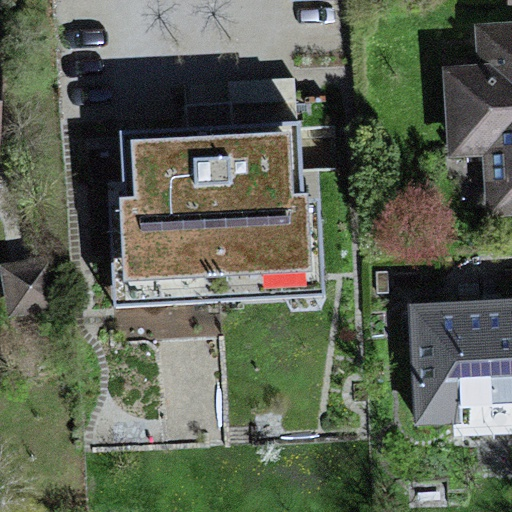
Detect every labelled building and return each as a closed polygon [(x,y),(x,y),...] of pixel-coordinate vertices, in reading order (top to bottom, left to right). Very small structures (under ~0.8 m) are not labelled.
[(511,36),(485,39),(488,76),(454,79),(461,171),(496,168),(502,231),(511,230),(511,36)] [(0,161),(7,162),(9,63),(0,62),(0,161)] [(305,204),(303,135),(121,141),(123,216),(111,217),(114,307),(323,300),(320,204),(305,204)] [(57,314),(50,265),(0,271),(0,273),(7,321),(57,314)] [(511,311),(420,316),(427,439),(471,436),(472,453),(511,451),(511,311)]
